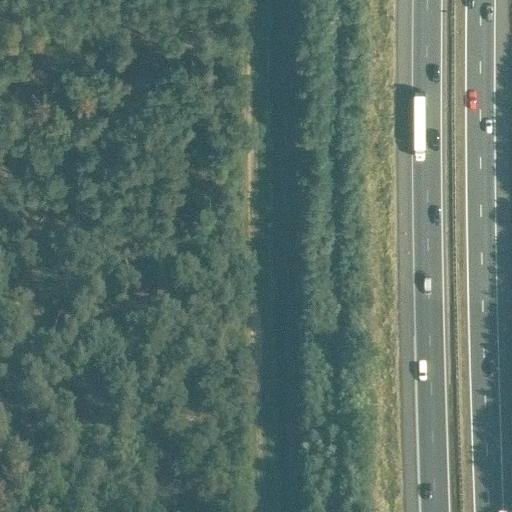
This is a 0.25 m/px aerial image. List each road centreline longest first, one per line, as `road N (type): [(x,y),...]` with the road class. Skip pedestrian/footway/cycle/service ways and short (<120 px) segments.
road 1 (motorway): [(426,0),(421,202),(433,511)]
road 2 (motorway): [(493,511),(482,261),(483,0)]
road 3 (track): [(263,511),(256,0)]
